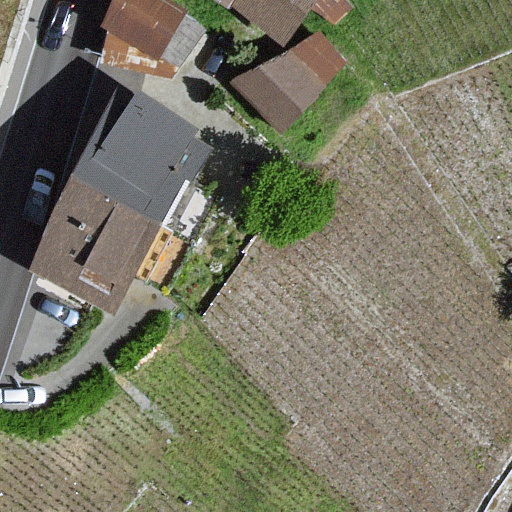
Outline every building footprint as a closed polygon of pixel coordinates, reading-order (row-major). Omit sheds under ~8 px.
[(162,0),(117,0),(102,34),(98,72),(177,82),(172,60),(192,17),(162,0)] [(216,0),(237,12),(244,0),(216,0)] [(322,0),(244,0),(237,12),(286,51),(322,0)] [(290,56),(235,84),(283,139),(345,65),(322,37),(290,56)] [(124,96),(32,272),(120,322),(215,156),(124,96)]
